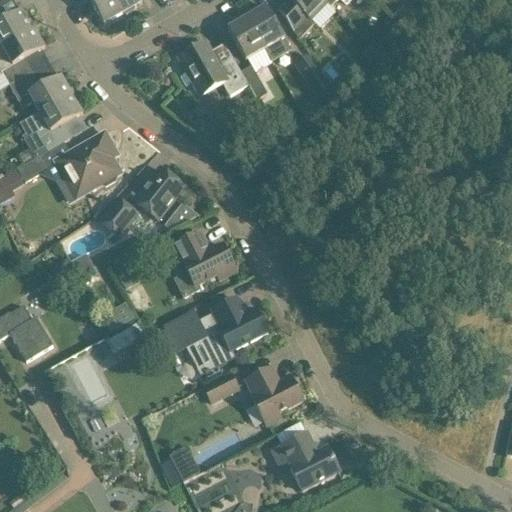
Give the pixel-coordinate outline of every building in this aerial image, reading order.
[(122,15),(113,0),(88,0),(103,26),(112,21),(122,15)] [(113,0),(122,15),(142,4),(139,0),(113,0)] [(331,9),(321,0),(286,0),(288,2),(279,12),(299,42),(315,25),(320,31),(336,15),(331,9)] [(321,0),(331,9),(339,1),(346,8),(353,0),(321,0)] [(412,17),(403,8),(393,18),(403,27),(412,17)] [(266,9),(247,20),(272,62),(282,57),(290,51),(266,9)] [(0,20),(0,49),(34,30),(22,11),(1,23),(0,20)] [(228,32),(233,40),(238,49),(246,62),(265,51),(271,63),(272,62),(247,20),(228,32)] [(389,26),(389,31),(394,36),(401,29),(393,21),(389,26)] [(34,30),(0,49),(0,70),(10,88),(32,76),(24,61),(45,49),(34,30)] [(233,61),(219,69),(205,45),(179,60),(187,74),(180,78),(186,88),(193,84),(199,95),(220,83),(229,98),(248,87),(240,75),(233,61)] [(256,103),(267,96),(251,68),(240,75),(248,87),(256,103)] [(321,105),(334,96),(317,71),(304,80),(321,105)] [(33,104),(39,115),(40,116),(72,97),(60,77),(39,89),(32,76),(10,88),(23,110),(33,104)] [(35,161),(42,158),(70,142),(62,128),(83,116),(72,97),(40,116),(39,115),(20,126),(26,138),(23,140),(35,161)] [(69,207),(101,188),(106,189),(115,184),(116,179),(121,176),(109,154),(114,151),(105,135),(55,163),(65,180),(56,185),(69,207)] [(231,145),(225,141),(219,143),(217,151),(222,155),(230,153),(231,145)] [(252,165),(258,157),(247,148),(241,156),(252,165)] [(35,161),(17,171),(25,185),(50,172),(42,158),(35,161)] [(160,172),(129,210),(119,202),(101,223),(119,238),(143,210),(158,223),(184,191),(160,172)] [(0,205),(15,198),(12,192),(5,179),(0,182),(0,205)] [(182,206),(172,218),(182,227),(198,218),(182,206)] [(234,270),(223,248),(208,255),(198,235),(175,247),(185,267),(184,268),(188,275),(174,282),(184,301),(201,292),(199,288),(217,279),(219,283),(234,275),(232,271),(234,270)] [(139,280),(129,261),(113,270),(123,288),(139,280)] [(75,279),(66,263),(49,272),(57,288),(75,279)] [(194,314),(165,329),(169,336),(174,347),(177,351),(200,339),(216,370),(235,360),(232,353),(268,335),(257,313),(246,318),(237,300),(212,313),(214,316),(199,324),(194,314)] [(126,306),(115,312),(124,327),(134,321),(126,306)] [(0,343),(10,337),(27,364),(53,349),(36,321),(33,323),(25,309),(11,318),(9,315),(0,321),(0,343)] [(138,325),(105,344),(113,358),(146,339),(138,325)] [(280,422),(278,416),(303,404),(292,382),(280,388),(271,371),(246,384),(255,402),(253,403),(267,429),(280,422)] [(203,391),(211,408),(239,392),(231,376),(203,391)] [(327,451),(318,455),(316,456),(306,436),(279,450),(301,494),(339,474),(327,451)] [(172,490),(182,484),(180,480),(171,462),(160,468),(172,490)] [(55,475),(48,466),(38,473),(45,482),(55,475)] [(199,477),(196,471),(180,480),(182,484),(183,486),(199,477)]
